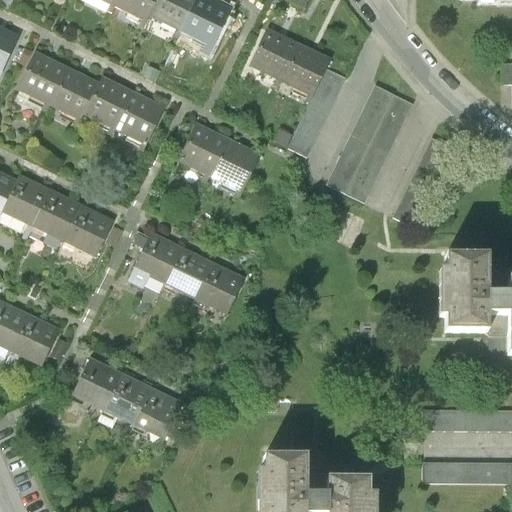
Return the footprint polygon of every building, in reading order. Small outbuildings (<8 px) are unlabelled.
[(119,0),(93,0),(115,10),(119,0)] [(158,0),(119,0),(115,10),(146,25),(149,18),(158,0)] [(197,0),(158,0),(149,18),(181,34),(197,0)] [(229,15),(198,0),(197,0),(181,34),(212,50),(229,15)] [(308,0),(278,0),(302,12),(308,0)] [(0,77),(17,42),(0,33),(0,77)] [(296,49),(265,33),(248,67),(280,83),(296,49)] [(329,64),(296,49),(280,83),(311,99),(324,72),(329,64)] [(67,74),(35,58),(18,93),(19,94),(14,105),(40,118),(42,113),(46,115),(49,108),(67,74)] [(344,81),(324,72),(311,99),(286,152),(306,161),(344,81)] [(97,89),(67,74),(49,108),(80,123),(84,117),(97,89)] [(131,98),(100,83),(97,89),(84,117),(114,132),(131,98)] [(373,89),(325,188),(362,206),(410,107),(373,89)] [(163,113),(131,98),(114,132),(146,147),(163,113)] [(226,144),(195,129),(178,164),(208,179),(226,144)] [(430,142),(391,221),(409,229),(448,150),(430,142)] [(257,159),(226,144),(208,179),(240,194),(257,159)] [(14,187),(0,180),(0,216),(1,214),(14,187)] [(49,196),(17,181),(14,187),(1,214),(32,229),(49,196)] [(80,211),(49,196),(32,229),(63,244),(80,211)] [(111,227),(80,211),(63,244),(95,260),(111,227)] [(141,295),(148,280),(164,288),(180,254),(150,240),(126,288),(141,295)] [(210,269),(180,254),(164,288),(194,302),(210,269)] [(495,300),(485,300),(484,263),(443,263),(443,278),(435,279),(435,322),(444,322),(444,340),(485,339),(485,322),(495,321),(495,300)] [(240,284),(210,269),(194,302),(224,317),(240,284)] [(508,300),(495,300),(495,321),(506,321),(506,362),(511,361),(511,284),(508,285),(508,300)] [(26,320),(0,306),(0,348),(10,354),(26,320)] [(58,335),(26,320),(10,354),(42,369),(58,335)] [(119,379),(88,364),(72,398),(103,413),(119,379)] [(149,394),(119,379),(103,413),(132,428),(149,394)] [(179,409),(149,394),(132,428),(163,443),(179,409)] [(511,414),(421,414),(421,435),(511,433),(511,414)] [(312,511),(313,497),(303,496),(302,459),(261,459),(261,474),(253,474),(253,511),(312,511)] [(511,467),(421,467),(421,489),(511,489),(511,467)] [(326,497),(313,497),(312,511),(372,511),(372,497),(367,497),(367,481),(326,481),(326,497)]
